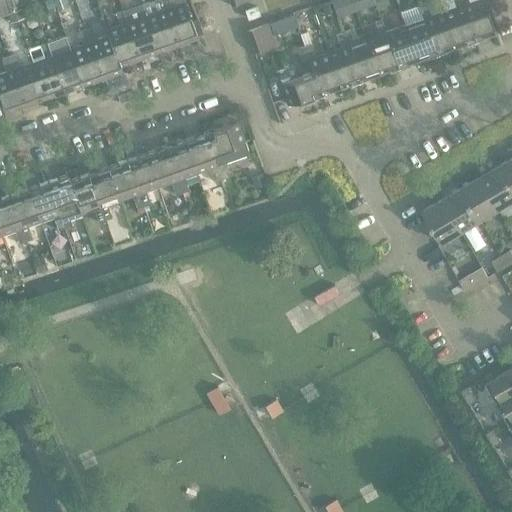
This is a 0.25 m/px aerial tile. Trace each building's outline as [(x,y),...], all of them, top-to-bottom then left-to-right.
[(0,0),(0,11),(31,0),(0,0)] [(53,0),(46,0),(44,1),(47,10),(56,7),(53,0)] [(64,0),(54,0),(58,10),(67,6),(64,0)] [(98,0),(83,0),(88,15),(102,11),(98,0)] [(148,3),(141,6),(145,17),(156,50),(176,43),(160,0),(153,0),(154,1),(148,3)] [(160,0),(176,43),(196,36),(183,0),(168,0),(169,0),(168,0),(160,0)] [(335,12),(330,0),(328,0),(320,3),(324,15),(335,12)] [(330,0),(335,12),(338,19),(356,12),(352,0),(330,0)] [(352,0),(356,12),(376,5),(373,0),(352,0)] [(443,12),(455,47),(474,40),(460,0),(452,0),(455,8),(443,12)] [(460,0),(474,40),(494,33),(482,0),(460,0)] [(419,5),(436,53),(455,47),(443,12),(431,16),(426,3),(419,5)] [(404,26),(416,60),(436,53),(419,5),(400,12),(405,25),(404,26)] [(128,8),(121,10),(137,57),(156,50),(145,17),(141,6),(129,10),(128,8)] [(247,18),(258,15),(255,7),(244,10),(247,18)] [(21,8),(14,10),(17,20),(24,17),(21,8)] [(14,10),(7,13),(10,22),(17,20),(14,10)] [(119,64),(119,63),(137,57),(121,10),(114,13),(119,26),(106,30),(108,36),(119,64)] [(198,18),(190,21),(195,35),(203,33),(198,18)] [(366,39),(378,74),(397,67),(380,19),(374,22),(379,34),(366,39)] [(380,19),(397,67),(416,60),(404,26),(386,32),(381,19),(380,19)] [(269,21),(247,29),(255,53),(277,46),(269,21)] [(84,30),(101,76),(121,69),(119,63),(119,64),(108,36),(95,41),(90,27),(84,30)] [(69,49),(81,83),(101,76),(84,30),(77,32),(81,45),(69,49)] [(342,33),(359,80),(378,74),(366,39),(354,43),(349,30),(342,33)] [(327,53),(340,87),(359,80),(342,33),(335,35),(340,49),(327,53)] [(46,43),(62,90),(81,83),(69,49),(56,54),(52,41),(46,43)] [(31,63),(42,97),(62,90),(46,43),(39,46),(43,59),(31,63)] [(308,59),(313,73),(321,94),(340,87),(327,53),(315,57),(310,44),(304,46),(308,59)] [(308,59),(304,46),(297,49),(302,61),(308,59)] [(7,57),(23,104),(42,97),(31,63),(18,67),(14,55),(7,57)] [(23,104),(7,57),(0,60),(5,72),(0,74),(0,99),(4,110),(23,104)] [(288,106),(321,94),(313,73),(280,84),(288,106)] [(248,154),(243,142),(236,121),(203,133),(210,154),(211,153),(216,167),(215,167),(220,180),(227,177),(222,163),(248,154)] [(184,140),(196,173),(209,169),(213,182),(220,180),(215,167),(216,167),(211,153),(210,154),(203,133),(184,140)] [(165,147),(182,194),(189,191),(184,178),(196,173),(184,140),(165,147)] [(146,153),(158,187),(170,183),(175,196),(182,194),(165,147),(146,153)] [(158,187),(146,153),(127,160),(144,207),(150,205),(146,191),(158,187)] [(511,157),(498,166),(511,189),(511,157)] [(107,167),(119,201),(131,196),(136,210),(144,207),(127,160),(107,167)] [(479,177),(496,204),(498,209),(511,201),(511,189),(498,166),(479,177)] [(88,174),(105,221),(112,218),(107,205),(119,201),(107,167),(88,174)] [(68,174),(48,181),(65,227),(72,225),(70,220),(82,216),(81,214),(79,207),(70,181),(68,174)] [(70,181),(79,207),(81,214),(93,210),(97,223),(105,221),(88,174),(70,181)] [(262,174),(251,178),(255,188),(266,184),(262,174)] [(461,188),(477,215),(480,220),(498,209),(496,204),(479,177),(461,188)] [(29,188),(41,221),(53,216),(58,230),(65,227),(48,181),(29,188)] [(10,194),(26,241),(34,238),(29,225),(41,221),(29,188),(10,194)] [(442,199),(443,200),(459,226),(461,231),(480,220),(477,215),(461,188),(442,199)] [(0,198),(0,228),(2,234),(15,230),(20,243),(26,241),(10,194),(0,198)] [(459,226),(443,200),(442,199),(423,210),(442,242),(461,231),(459,226)] [(501,255),(507,265),(511,262),(511,252),(510,249),(501,255)] [(498,271),(507,265),(501,255),(492,261),(498,271)] [(42,257),(33,260),(37,272),(39,271),(46,269),(42,257)] [(459,280),(465,290),(475,285),(469,274),(459,280)] [(492,396),(511,384),(511,367),(484,384),(492,396)] [(511,384),(492,396),(499,409),(511,401),(511,384)] [(217,386),(206,393),(219,414),(230,408),(217,386)] [(462,391),(469,404),(477,399),(469,386),(462,391)] [(276,400),(266,406),(272,416),(282,410),(276,400)] [(511,401),(499,409),(506,421),(511,417),(511,401)] [(486,433),(494,446),(501,441),(494,428),(486,433)] [(343,511),(336,499),(324,506),(327,511),(343,511)]
